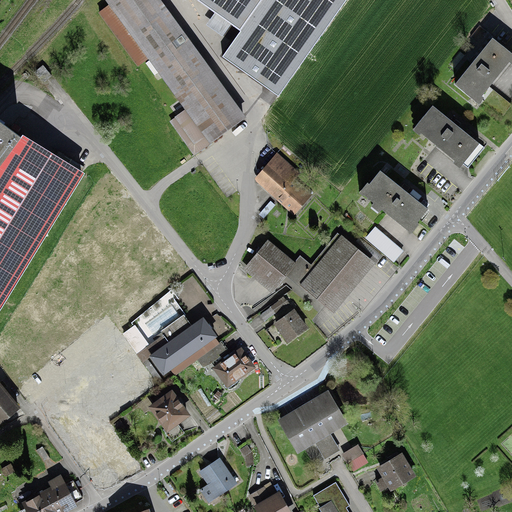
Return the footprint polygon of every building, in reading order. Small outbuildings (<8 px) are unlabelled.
[(176,93),(207,71),(156,0),(108,0),(111,3),(100,11),(138,65),(150,57),(152,59),(150,60),(151,61),(153,60),(176,93)] [(196,0),(240,30),(261,0),(196,0)] [(261,0),(240,30),(222,56),(279,95),(345,0),(261,0)] [(511,59),(511,53),(493,38),(455,84),(477,102),(481,97),(503,115),(511,104),(490,86),(511,59)] [(207,71),(176,93),(187,108),(170,121),(194,154),(242,118),(207,71)] [(484,148),(433,106),(415,127),(461,165),(463,163),(468,167),(484,148)] [(0,163),(21,136),(0,120),(0,163)] [(0,311),(85,174),(22,135),(21,136),(0,163),(0,311)] [(299,174),(277,154),(269,163),(269,164),(257,177),(294,211),(310,194),(294,180),(299,174)] [(427,209),(380,170),(369,183),(372,185),(364,194),(409,231),(427,209)] [(365,256),(337,233),(311,264),(300,255),(294,263),(287,272),(325,304),(365,256)] [(294,263),(268,241),(248,265),(275,287),(287,272),(294,263)] [(271,307),(261,314),(265,320),(275,313),(271,307)] [(306,328),(293,311),(276,323),(288,340),(306,328)] [(214,335),(202,319),(152,356),(164,372),(214,335)] [(134,324),(122,333),(136,353),(137,353),(142,359),(150,353),(146,347),(149,345),(134,324)] [(151,375),(120,333),(108,342),(134,376),(116,389),(116,388),(99,400),(109,413),(125,401),(121,396),(151,375)] [(220,342),(204,353),(210,362),(226,350),(220,342)] [(253,366),(241,350),(215,368),(227,385),(253,366)] [(0,420),(17,407),(0,385),(0,420)] [(176,399),(171,392),(152,407),(167,427),(164,429),(172,440),(183,432),(176,422),(187,414),(181,406),(182,405),(178,399),(176,399)] [(346,422),(328,393),(281,421),(298,450),(346,422)] [(69,403),(52,416),(92,474),(111,461),(124,479),(134,472),(110,437),(109,437),(107,434),(112,431),(108,425),(102,429),(98,424),(92,428),(96,433),(92,436),(69,403)] [(43,446),(36,450),(44,462),(50,458),(43,446)] [(357,446),(344,454),(348,461),(361,453),(357,446)] [(363,455),(349,463),(354,470),(367,462),(363,455)] [(413,476),(401,455),(380,466),(385,476),(377,481),(381,489),(390,484),(392,488),(413,476)] [(236,483),(218,458),(200,471),(210,485),(209,485),(208,484),(201,489),(209,501),(236,483)] [(52,488),(24,503),(28,511),(56,511),(82,498),(73,480),(64,485),(59,476),(49,482),(52,488)] [(350,505),(336,481),(313,495),(323,511),(322,511),(349,511),(346,507),(350,505)] [(286,511),(270,482),(264,486),(264,487),(250,495),(256,507),(259,506),(262,511),(286,511)]
